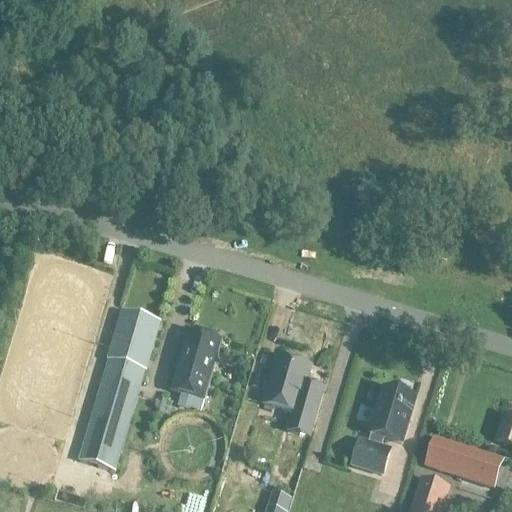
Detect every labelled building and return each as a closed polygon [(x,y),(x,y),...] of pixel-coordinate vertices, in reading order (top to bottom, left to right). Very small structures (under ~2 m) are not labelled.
[(235,288),(236,314),(264,312),(262,279),(246,280),(247,287),(235,288)] [(78,463),(118,475),(160,326),(120,314),(78,463)] [(183,368),(181,375),(175,374),(170,393),(205,403),(220,352),(216,352),(219,343),(191,334),(181,367),(183,368)] [(309,370),(276,360),(262,407),(296,416),(309,370)] [(369,438),(373,439),(371,448),(361,445),(354,470),(385,479),(392,454),(378,450),(381,441),(400,447),(414,402),(383,392),(369,438)] [(511,421),(503,418),(495,445),(511,451),(511,421)] [(427,467),(492,488),(500,463),(435,442),(427,467)] [(248,474),(225,468),(217,501),(262,511),(270,479),(264,478),(267,463),(251,459),(248,474)] [(442,511),(450,489),(422,480),(411,511),(442,511)] [(51,481),(49,491),(77,497),(79,487),(51,481)] [(188,481),(182,509),(194,511),(198,511),(204,485),(188,481)] [(120,491),(115,503),(131,509),(136,497),(120,491)] [(269,511),(290,511),(294,499),(275,494),(269,511)]
